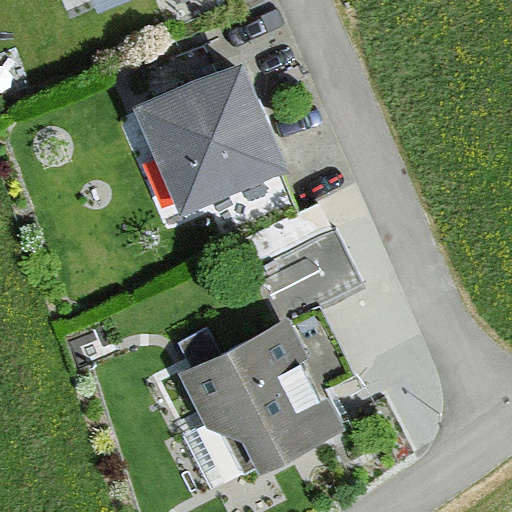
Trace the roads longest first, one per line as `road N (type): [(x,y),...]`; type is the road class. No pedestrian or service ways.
road 1 (residential): [(491,434),(309,0)]
road 2 (residential): [(491,434),(369,511)]
